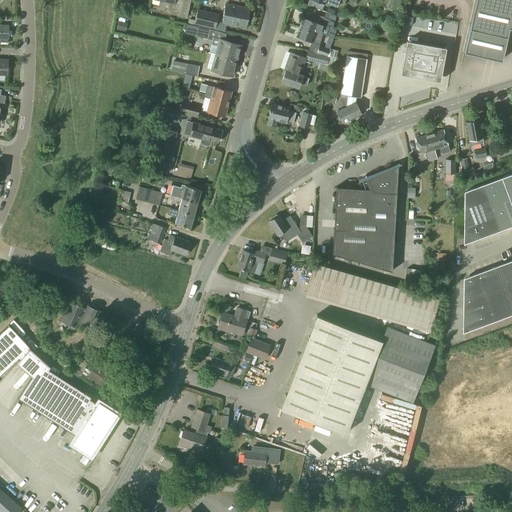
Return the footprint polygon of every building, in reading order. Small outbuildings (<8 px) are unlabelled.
[(156,0),(174,4),(172,15),(187,18),(190,3),(175,0),(174,0),(156,0)] [(511,0),(474,0),(463,51),(501,60),(508,27),(511,28),(511,0)] [(225,25),(245,29),(249,9),(225,4),(221,23),(221,25),(225,25)] [(218,15),(197,10),(194,24),(215,29),(214,30),(224,32),(225,25),(221,25),(221,23),(219,23),(217,19),(218,15)] [(302,18),(299,27),(315,32),(322,34),(322,35),(325,36),(329,27),(331,28),(336,15),(326,12),(323,18),(321,17),(318,24),(302,18)] [(413,17),(402,15),(401,24),(411,25),(413,17)] [(117,29),(125,31),(127,23),(118,22),(117,29)] [(197,27),(196,36),(207,38),(209,29),(198,27),(197,27)] [(299,27),(296,36),(311,42),(308,50),(316,52),(318,46),(319,44),(322,35),(322,34),(315,32),(299,27)] [(386,37),(394,38),(395,31),(387,29),(386,37)] [(215,56),(236,61),(240,46),(213,38),(209,54),(215,56)] [(318,46),(316,52),(327,56),(331,43),(326,41),(323,48),(318,46)] [(403,68),(405,71),(411,72),(413,74),(427,77),(430,75),(436,76),(439,74),(443,52),(441,49),(410,44),(407,46),(403,68)] [(334,66),(338,51),(331,49),(328,64),(334,66)] [(326,72),(329,57),(307,52),(305,58),(309,60),(319,63),(317,69),(326,72)] [(285,70),(299,75),(305,58),(290,53),(284,70),(285,70)] [(236,61),(215,56),(211,71),(232,77),(236,61)] [(348,96),(355,97),(360,98),(366,59),(346,56),(340,95),(348,96)] [(0,75),(7,76),(8,60),(0,60),(0,75)] [(173,61),(171,71),(185,74),(187,64),(173,61)] [(187,64),(185,74),(196,76),(198,66),(187,64)] [(299,75),(285,70),(281,82),(298,88),(299,83),(306,86),(308,79),(299,75)] [(219,97),(229,100),(231,92),(207,86),(205,93),(210,94),(209,97),(219,99),(219,97)] [(210,94),(205,93),(204,98),(211,99),(207,112),(224,116),(229,100),(219,97),(219,99),(209,97),(210,94)] [(326,101),(333,103),(336,95),(328,93),(326,101)] [(348,96),(346,107),(355,103),(354,102),(355,97),(348,96)] [(179,110),(198,115),(200,108),(181,103),(179,110)] [(355,103),(346,107),(336,112),(342,123),(360,114),(355,103)] [(268,119),(266,124),(274,126),(276,121),(285,123),(285,121),(293,123),(295,113),(288,111),(289,108),(272,104),(268,119)] [(299,126),(308,129),(312,115),(303,112),(299,126)] [(465,123),(468,140),(469,140),(470,145),(483,143),(482,138),(484,137),(482,128),(480,129),(478,120),(465,123)] [(219,135),(220,130),(187,122),(183,135),(201,139),(200,142),(201,145),(207,146),(209,145),(210,141),(217,143),(217,142),(219,141),(220,137),(219,135)] [(155,152),(169,156),(176,132),(162,128),(155,152)] [(429,134),(433,149),(440,147),(442,154),(450,152),(443,130),(429,134)] [(437,159),(433,149),(429,134),(415,138),(419,153),(424,151),(428,162),(437,159)] [(474,151),(476,158),(486,157),(484,149),(474,151)] [(445,160),(445,174),(455,174),(455,160),(445,160)] [(332,254),(391,271),(397,165),(398,165),(398,164),(366,177),(368,182),(363,185),(366,191),(336,189),(337,187),(336,187),(332,254)] [(190,179),(191,174),(174,169),(172,174),(190,179)] [(511,174),(503,178),(511,202),(511,174)] [(511,202),(503,178),(484,185),(501,230),(511,226),(511,202)] [(170,196),(181,199),(197,203),(200,190),(185,186),(181,185),(180,188),(173,186),(170,196)] [(501,230),(484,185),(465,191),(465,244),(501,230)] [(136,200),(141,201),(145,189),(139,187),(136,200)] [(407,197),(416,198),(416,189),(408,188),(407,197)] [(150,190),(145,189),(141,201),(147,203),(150,190)] [(156,192),(150,190),(147,203),(153,204),(156,192)] [(120,200),(128,201),(130,192),(122,191),(120,200)] [(156,192),(153,204),(159,206),(162,194),(156,192)] [(178,211),(184,213),(193,215),(197,203),(181,199),(178,211)] [(184,213),(178,211),(169,209),(167,214),(176,217),(175,224),(190,228),(193,215),(184,213)] [(290,217),(283,221),(279,215),(276,215),(273,217),(272,220),(268,222),(276,236),(281,233),(286,241),(298,234),(300,233),(290,217)] [(165,229),(153,224),(147,239),(160,244),(165,229)] [(300,233),(298,234),(303,242),(312,236),(307,227),(300,233)] [(159,251),(170,255),(171,252),(185,256),(189,243),(174,238),(169,236),(167,241),(163,239),(159,251)] [(95,244),(112,247),(113,241),(96,238),(95,244)] [(303,244),(302,251),(308,252),(310,245),(303,244)] [(267,260),(283,264),(286,253),(271,248),(267,260)] [(254,250),(253,253),(243,250),(236,268),(253,274),(258,262),(262,264),(266,254),(254,250)] [(431,301),(309,263),(299,294),(422,333),(431,301)] [(511,277),(506,263),(478,273),(496,321),(511,314),(511,277)] [(496,321),(478,273),(465,278),(464,332),(496,321)] [(60,326),(64,328),(73,333),(78,324),(85,310),(70,302),(59,325),(60,326)] [(87,306),(85,310),(78,324),(93,332),(102,314),(87,306)] [(218,327),(242,334),(246,321),(247,321),(249,312),(246,311),(236,308),(234,317),(222,313),(218,327)] [(301,369),(296,367),(280,408),(345,434),(365,383),(412,402),(434,345),(387,326),(381,340),(316,315),(298,360),(304,362),(301,369)] [(0,374),(17,359),(18,359),(27,348),(28,349),(29,347),(9,325),(0,332),(0,374)] [(254,339),(256,330),(249,328),(246,337),(254,339)] [(251,338),(246,352),(264,359),(269,346),(251,338)] [(76,436),(72,444),(90,456),(97,446),(99,447),(105,439),(102,437),(117,414),(98,402),(96,404),(89,399),(90,397),(46,370),(48,366),(27,348),(17,360),(32,373),(16,399),(76,436)] [(210,370),(226,376),(226,375),(231,377),(235,365),(230,364),(230,363),(214,358),(210,370)] [(86,377),(101,386),(110,374),(95,364),(86,377)] [(194,434),(205,438),(207,432),(204,431),(210,414),(197,410),(191,427),(196,429),(194,434)] [(206,438),(205,438),(194,434),(183,430),(179,442),(191,446),(190,449),(201,453),(206,438)] [(379,437),(376,454),(391,457),(392,453),(401,454),(403,438),(396,437),(395,444),(382,442),(382,438),(379,437)] [(243,464),(264,466),(264,461),(277,463),(279,449),(252,446),(252,451),(245,450),(243,464)] [(377,463),(387,465),(389,458),(378,456),(377,463)] [(0,469),(12,482),(17,477),(6,464),(0,469)] [(41,481),(33,476),(30,481),(46,491),(56,472),(49,468),(41,481)] [(65,508),(77,495),(61,481),(49,494),(65,508)] [(0,511),(18,511),(21,509),(0,489),(0,511)]
